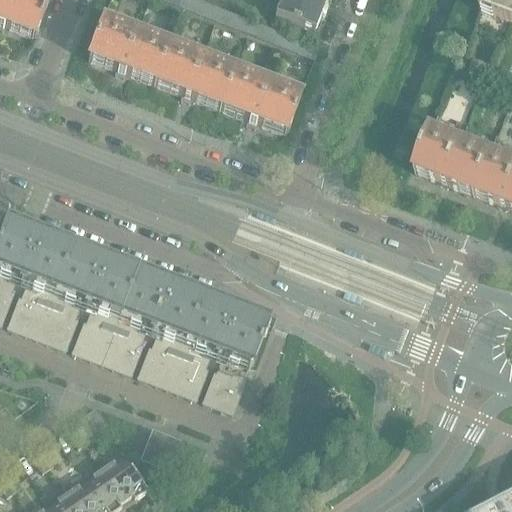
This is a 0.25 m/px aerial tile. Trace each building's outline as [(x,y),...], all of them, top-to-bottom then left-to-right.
[(48,5),(47,4),(35,0),(0,0),(0,31),(33,44),(48,5)] [(156,0),(184,11),(188,0),(187,0),(156,0)] [(215,23),(219,12),(188,0),(184,11),(215,23)] [(312,37),(326,0),(282,0),(274,21),(312,37)] [(511,0),(484,0),(480,13),(511,26),(511,0)] [(249,37),(253,26),(219,12),(215,23),(249,37)] [(169,51),(103,26),(102,25),(87,64),(154,90),(169,51)] [(281,49),(285,38),(253,26),(249,37),(281,49)] [(315,63),(320,52),(285,38),(281,49),(315,63)] [(219,115),(234,76),(169,51),(154,90),(219,115)] [(474,62),(470,74),(481,78),(486,67),(474,62)] [(300,101),(299,101),(234,76),(219,115),(285,140),(300,101)] [(490,158),(452,143),(431,135),(423,157),(416,155),(410,172),(413,174),(413,176),(440,187),(440,189),(447,192),(448,190),(474,200),(490,158)] [(511,166),(490,158),(474,200),(499,209),(499,211),(506,214),(507,212),(511,214),(511,166)] [(22,284),(39,239),(6,227),(0,241),(0,303),(9,307),(11,301),(9,300),(16,282),(22,284)] [(45,321),(72,252),(39,239),(22,284),(27,286),(20,304),(18,304),(16,310),(25,313),(35,317),(45,321)] [(87,309),(104,264),(72,252),(45,321),(55,325),(64,328),(74,332),(76,326),(74,325),(81,307),(87,309)] [(110,346),(137,277),(104,264),(87,309),(92,311),(85,330),(83,329),(81,334),(91,338),(100,342),(110,346)] [(147,332),(153,334),(170,289),(137,277),(110,346),(120,349),(130,353),(140,357),(142,351),(139,350),(147,332)] [(175,371),(202,302),(170,289),(153,334),(158,336),(151,355),(149,354),(146,360),(156,363),(166,367),(175,371)] [(344,296),(342,301),(359,307),(361,302),(344,296)] [(217,359),(235,314),(202,302),(175,371),(185,374),(195,378),(204,382),(207,376),(205,375),(212,357),(217,359)] [(0,313),(5,315),(9,307),(0,303),(0,313)] [(22,321),(25,313),(16,310),(13,318),(22,321)] [(26,341),(35,317),(25,313),(22,321),(19,329),(16,337),(26,341)] [(267,327),(235,314),(217,359),(223,361),(216,380),(214,379),(212,385),(221,388),(231,392),(221,416),(231,419),(240,395),(237,394),(247,370),(249,371),(267,327)] [(36,345),(45,321),(35,317),(26,341),(36,345)] [(22,321),(13,318),(9,326),(19,329),(22,321)] [(45,349),(55,325),(45,321),(36,345),(45,349)] [(61,336),(64,328),(55,325),(45,349),(55,352),(58,344),(61,336)] [(19,329),(9,326),(6,333),(16,337),(19,329)] [(71,340),(74,332),(64,328),(61,336),(71,340)] [(91,338),(81,334),(78,342),(87,346),(91,338)] [(68,348),(71,340),(61,336),(58,344),(68,348)] [(91,366),(100,342),(91,338),(87,346),(84,354),(81,362),(91,366)] [(84,354),(87,346),(78,342),(74,350),(84,354)] [(101,370),(110,346),(100,342),(91,366),(101,370)] [(68,348),(58,344),(55,352),(65,356),(68,348)] [(110,374),(120,349),(110,346),(101,370),(110,374)] [(386,355),(370,347),(367,353),(383,361),(386,355)] [(123,369),(127,361),(130,353),(120,349),(110,374),(120,378),(123,369)] [(84,354),(74,350),(71,358),(81,362),(84,354)] [(136,365),(140,357),(130,353),(127,361),(136,365)] [(153,371),(156,363),(146,360),(143,368),(153,371)] [(133,373),(136,365),(127,361),(123,369),(133,373)] [(156,391),(166,367),(156,363),(153,371),(150,379),(146,387),(156,391)] [(166,395),(175,371),(166,367),(156,391),(166,395)] [(150,379),(153,371),(143,368),(140,376),(150,379)] [(133,373),(123,369),(120,378),(130,381),(133,373)] [(176,398),(185,374),(175,371),(166,395),(176,398)] [(192,386),(195,378),(185,374),(176,398),(185,402),(188,394),(192,386)] [(146,387),(150,379),(140,376),(137,384),(146,387)] [(201,390),(204,382),(195,378),(192,386),(201,390)] [(218,396),(221,388),(212,385),(209,392),(218,396)] [(198,398),(201,390),(192,386),(188,394),(198,398)] [(221,416),(231,392),(221,388),(218,396),(215,404),(212,412),(221,416)] [(215,404),(218,396),(209,392),(206,400),(215,404)] [(195,406),(198,398),(188,394),(185,402),(195,406)] [(212,412),(215,404),(206,400),(202,408),(212,412)] [(95,414),(79,424),(92,443),(108,433),(95,414)] [(85,448),(92,443),(83,429),(76,434),(85,448)] [(77,453),(85,448),(76,434),(68,439),(77,453)] [(150,434),(138,465),(167,476),(179,445),(150,434)] [(49,473),(57,468),(47,453),(40,458),(49,473)] [(42,478),(49,473),(40,458),(32,464),(42,478)] [(133,505),(146,497),(122,462),(103,475),(125,507),(131,502),(133,505)] [(119,511),(125,507),(103,475),(86,487),(102,511),(119,511)] [(14,497),(21,492),(11,478),(4,483),(14,497)] [(0,493),(6,502),(14,497),(4,483),(0,485),(0,493)] [(102,511),(86,487),(68,499),(76,511),(102,511)] [(76,511),(68,499),(50,511),(76,511)]
